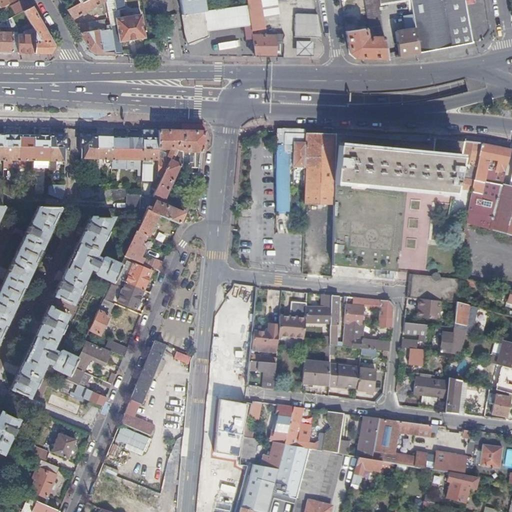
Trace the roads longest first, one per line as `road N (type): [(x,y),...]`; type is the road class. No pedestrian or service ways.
road 1 (residential): [(68,511),(185,234),(215,230)]
road 2 (residential): [(211,274),(397,292),(388,411)]
road 3 (primary): [(228,94),(416,96),(511,73)]
road 4 (secondary): [(211,274),(188,511)]
road 5 (secondary): [(407,79),(235,85),(228,94)]
road 6 (primary): [(227,109),(410,114)]
road 7 (primary): [(340,74),(178,74)]
road 8 (residential): [(249,393),(388,411)]
road 9 (residential): [(388,411),(511,425)]
road 10 (secondary): [(227,109),(215,230)]
